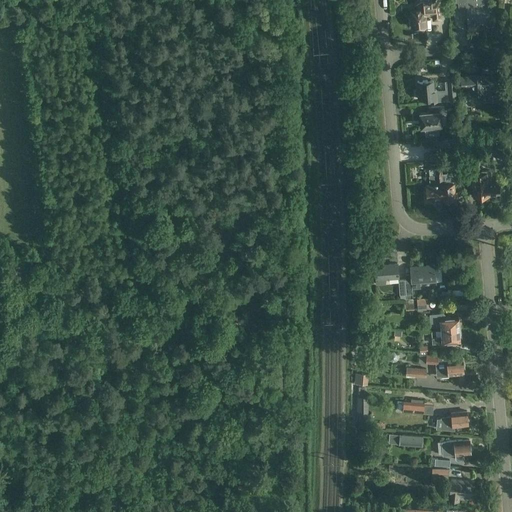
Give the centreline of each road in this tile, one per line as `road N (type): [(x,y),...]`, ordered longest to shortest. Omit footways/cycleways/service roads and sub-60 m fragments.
road 1 (residential): [(509,511),(485,229)]
road 2 (residential): [(485,229),(422,232),(399,212),(387,56)]
road 3 (residential): [(387,56),(511,46)]
